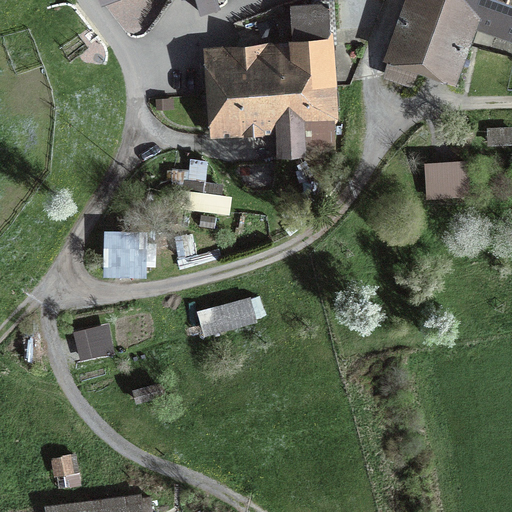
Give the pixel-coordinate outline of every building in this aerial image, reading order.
[(171,0),(150,0),(136,20),(149,30),(171,0)] [(199,0),(203,11),(218,6),(216,0),(199,0)] [(511,0),(408,0),(384,70),(412,80),(419,60),(453,72),(472,19),(511,32),(511,0)] [(212,53),(214,91),(333,86),(331,3),(294,4),(296,50),(212,53)] [(333,86),(214,91),(215,130),(278,127),(279,153),(335,151),(333,86)] [(489,140),(511,140),(511,125),(490,124),(489,140)] [(427,156),(428,195),(473,194),(472,154),(427,156)] [(203,158),(189,156),(185,180),(199,182),(203,158)] [(106,224),(105,272),(146,273),(147,225),(106,224)] [(250,298),(198,312),(204,332),(256,318),(250,298)] [(79,358),(115,354),(112,320),(75,324),(79,358)] [(78,451),(53,450),(51,497),(76,498),(78,451)] [(140,511),(140,496),(48,502),(48,511),(140,511)]
